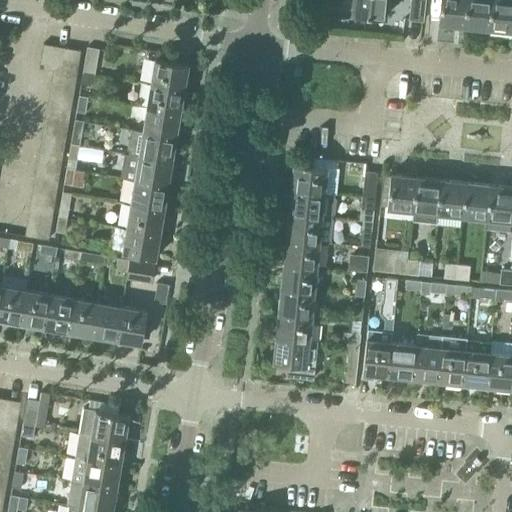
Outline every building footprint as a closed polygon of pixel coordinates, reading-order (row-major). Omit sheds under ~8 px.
[(386,18),(387,0),(353,0),(353,14),(386,18)] [(425,0),(411,0),(410,20),(423,22),(425,0)] [(441,0),(439,23),(464,26),(467,0),(441,0)] [(492,0),(467,0),(464,26),(489,29),(492,0)] [(511,0),(492,0),(489,29),(511,30),(511,0)] [(56,46),(43,44),(39,68),(52,70),(56,46)] [(67,48),(56,46),(52,70),(63,72),(67,48)] [(87,47),(82,72),(94,74),(98,49),(87,47)] [(80,50),(67,48),(63,72),(76,74),(80,50)] [(188,65),(155,59),(150,84),(184,89),(188,65)] [(63,72),(52,70),(50,82),(74,85),(76,74),(63,72)] [(94,74),(82,72),(80,84),(92,86),(94,74)] [(50,82),(48,93),(72,97),(74,85),(50,82)] [(184,89),(150,84),(146,107),(180,113),(184,89)] [(72,97),(48,93),(46,105),(70,109),(72,97)] [(88,98),(79,96),(77,112),(85,113),(88,98)] [(70,109),(46,105),(44,116),(68,121),(70,109)] [(180,113),(146,107),(142,131),(175,137),(180,113)] [(68,121),(44,116),(42,128),(66,132),(68,121)] [(83,121),(75,120),(72,135),(81,137),(83,121)] [(66,132),(42,128),(40,140),(64,144),(66,132)] [(142,131),(131,130),(128,149),(130,154),(138,155),(171,161),(175,137),(142,131)] [(64,144),(40,140),(38,152),(62,156),(64,144)] [(79,145),(71,144),(68,159),(77,161),(79,145)] [(62,156),(38,152),(37,162),(60,166),(62,156)] [(138,155),(135,172),(134,179),(167,184),(171,161),(138,155)] [(60,166),(37,162),(35,174),(58,178),(60,166)] [(339,169),(293,164),(291,189),(336,194),(337,194),(339,169)] [(75,169),(66,167),(64,183),(72,184),(75,169)] [(365,171),(362,196),(374,198),(377,173),(365,171)] [(58,178),(35,174),(32,187),(56,192),(58,178)] [(412,214),(416,177),(391,174),(387,211),(412,214)] [(440,180),(416,177),(412,214),(411,221),(435,223),(436,216),(440,180)] [(167,184),(134,179),(130,202),(163,208),(167,184)] [(465,182),(440,180),(436,216),(461,219),(465,182)] [(490,185),(465,182),(461,219),(486,221),(490,185)] [(511,219),(511,187),(490,185),(486,221),(511,224),(511,219)] [(32,187),(30,199),(54,203),(56,192),(32,187)] [(291,189),(288,214),(332,218),(332,216),(335,213),(336,199),(334,196),(334,194),(336,194),(291,189)] [(71,192),(62,191),(60,207),(68,208),(71,192)] [(374,198),(362,196),(361,209),(373,210),(374,198)] [(54,203),(30,199),(28,211),(52,215),(54,203)] [(163,208),(130,202),(126,226),(159,232),(163,208)] [(52,215),(28,211),(26,223),(50,227),(52,215)] [(67,216),(58,214),(56,230),(64,231),(67,216)] [(333,218),(332,218),(288,214),(286,238),(331,243),(333,218)] [(50,227),(26,223),(24,236),(48,240),(50,227)] [(159,232),(126,226),(122,253),(155,258),(159,232)] [(361,230),(360,246),(369,247),(371,231),(361,230)] [(0,247),(6,248),(8,239),(0,237),(0,247)] [(317,261),(319,242),(286,238),(283,263),(316,266),(317,261)] [(16,250),(31,252),(33,243),(17,240),(16,250)] [(40,254),(55,257),(57,248),(42,245),(40,254)] [(372,268),(406,272),(407,259),(396,259),(397,250),(375,247),(372,268)] [(64,258),(79,261),(81,252),(65,249),(64,258)] [(88,263),(104,265),(105,256),(90,253),(88,263)] [(359,254),(357,270),(367,271),(369,255),(359,254)] [(115,270),(127,272),(129,260),(117,258),(115,270)] [(407,259),(406,272),(418,273),(420,261),(407,259)] [(129,260),(127,272),(126,278),(151,282),(154,264),(129,260)] [(314,291),(316,266),(283,263),(281,287),(314,291)] [(455,278),(456,265),(443,264),(442,276),(455,278)] [(456,265),(455,278),(467,280),(469,266),(456,265)] [(511,271),(501,270),(500,284),(511,284),(511,271)] [(363,371),(387,375),(390,342),(397,277),(385,277),(383,301),(380,303),(379,312),(384,318),(383,330),(367,328),(363,371)] [(356,279),(355,295),(365,296),(366,280),(356,279)] [(421,290),(422,280),(408,279),(407,289),(421,290)] [(445,293),(446,283),(433,281),(432,291),(445,293)] [(470,295),(471,286),(457,284),(456,294),(470,295)] [(25,290),(0,285),(0,319),(19,323),(25,290)] [(311,315),(314,291),(281,287),(278,312),(311,315)] [(494,299),(495,289),(482,287),(481,297),(494,299)] [(508,300),(509,290),(495,289),(494,299),(508,300)] [(49,294),(25,290),(19,323),(43,327),(49,294)] [(73,298),(49,294),(43,327),(67,331),(73,298)] [(108,296),(98,294),(97,302),(91,335),(115,339),(121,306),(107,304),(108,296)] [(97,302),(73,298),(67,331),(91,335),(97,302)] [(354,304),(352,320),(362,321),(364,305),(354,304)] [(146,311),(121,306),(115,339),(140,344),(142,336),(148,337),(151,320),(144,319),(146,311)] [(309,340),(311,315),(278,312),(275,336),(309,340)] [(348,332),(347,344),(359,345),(360,334),(348,332)] [(317,341),(309,340),(275,336),(273,362),(288,364),(287,376),(313,379),(317,341)] [(466,338),(464,350),(461,383),(486,386),(490,341),(466,338)] [(511,341),(490,339),(490,341),(486,386),(511,389),(511,375),(511,341)] [(415,344),(390,342),(387,375),(412,378),(415,344)] [(359,345),(347,344),(342,381),(355,383),(359,345)] [(440,347),(415,344),(412,378),(437,381),(440,347)] [(464,350),(440,347),(437,381),(461,383),(464,350)] [(27,398),(23,422),(35,424),(39,400),(27,398)] [(17,424),(21,401),(8,399),(4,422),(17,424)] [(129,416),(83,408),(79,432),(125,440),(129,416)] [(17,424),(4,422),(0,421),(0,433),(15,436),(17,424)] [(35,424),(23,422),(21,435),(33,437),(35,424)] [(125,440),(79,432),(75,456),(120,464),(125,440)] [(0,445),(13,448),(15,436),(0,433),(0,445)] [(0,457),(11,459),(13,448),(0,445),(0,457)] [(27,448),(19,447),(17,463),(24,464),(27,448)] [(120,464),(75,456),(71,480),(83,482),(116,488),(120,464)] [(0,469),(9,471),(11,459),(0,457),(0,469)] [(0,481),(6,483),(9,471),(0,469),(0,481)] [(23,472),(15,471),(13,486),(20,488),(23,472)] [(116,488),(83,482),(79,506),(112,511),(116,488)] [(18,495),(11,494),(8,510),(16,511),(18,495)]
